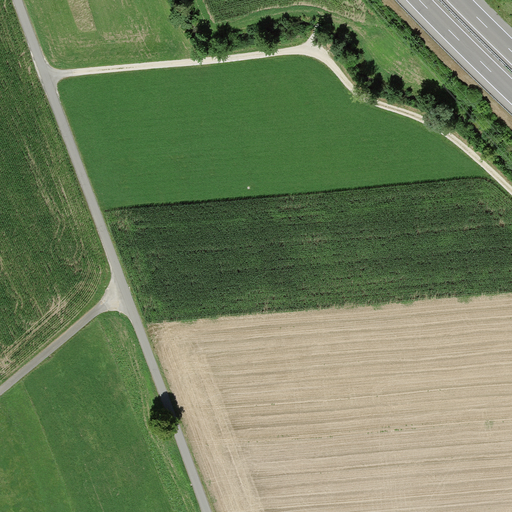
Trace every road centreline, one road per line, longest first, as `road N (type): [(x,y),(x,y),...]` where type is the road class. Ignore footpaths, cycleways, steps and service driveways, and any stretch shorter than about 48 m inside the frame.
road 1 (unclassified): [(17,0),(207,511)]
road 2 (track): [(43,75),(310,53),(363,99),(430,127),(511,192)]
road 3 (track): [(0,391),(125,290)]
road 4 (motorway): [(418,0),(511,91)]
